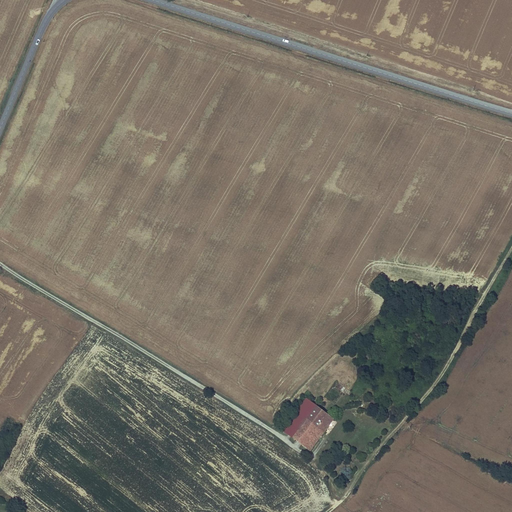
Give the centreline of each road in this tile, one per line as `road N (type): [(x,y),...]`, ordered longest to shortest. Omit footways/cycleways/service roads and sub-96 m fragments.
road 1 (tertiary): [(511,113),(152,0)]
road 2 (track): [(511,248),(444,369),(326,511)]
road 3 (tertiary): [(65,0),(47,18),(0,129)]
